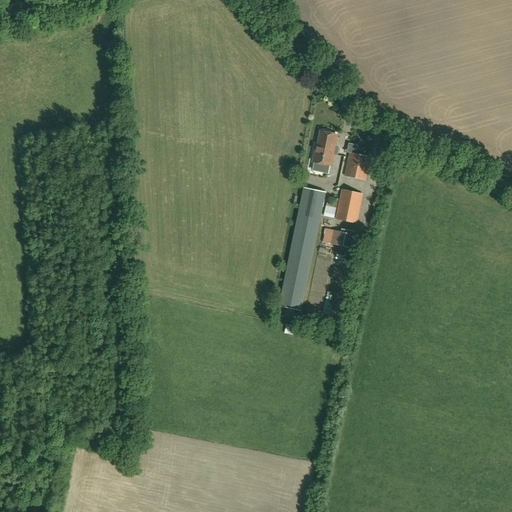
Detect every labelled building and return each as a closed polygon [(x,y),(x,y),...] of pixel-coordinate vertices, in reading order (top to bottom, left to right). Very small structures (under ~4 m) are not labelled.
[(337,135),(330,134),(329,132),(324,130),(322,132),(321,132),(317,149),(317,150),(325,151),(326,147),(327,145),(335,147),(337,135)] [(331,165),(335,147),(327,145),(326,147),(325,151),(317,150),(317,149),(316,149),(313,162),(317,162),(316,166),(327,169),(328,165),(331,165)] [(365,181),(370,157),(350,153),(345,176),(365,181)] [(301,310),(325,193),(304,188),(279,306),(301,310)] [(356,223),(362,194),(342,190),(336,219),(356,223)] [(333,218),(337,204),(327,201),(324,216),(333,218)] [(349,248),(352,234),(325,229),(323,243),(349,248)]
